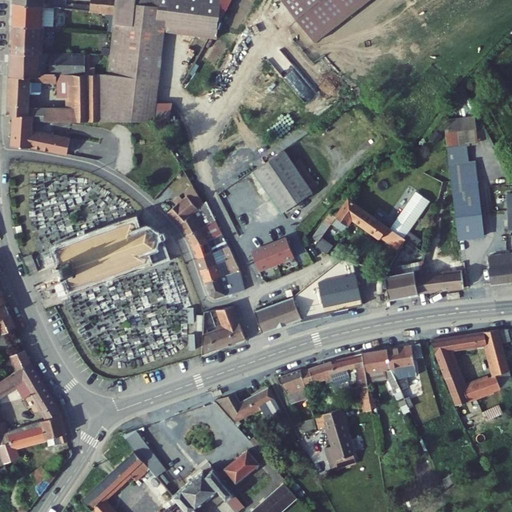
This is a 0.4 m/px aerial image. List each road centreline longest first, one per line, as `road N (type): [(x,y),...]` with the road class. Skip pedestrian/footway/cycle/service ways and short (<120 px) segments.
road 1 (secondary): [(106,420),(323,337),(511,307)]
road 2 (tertiary): [(0,239),(47,351),(106,420)]
